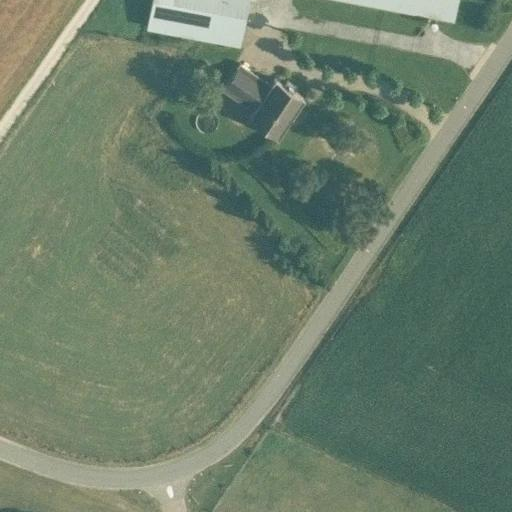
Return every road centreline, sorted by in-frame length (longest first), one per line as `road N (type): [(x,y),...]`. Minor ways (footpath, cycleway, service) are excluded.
road 1 (tertiary): [(166,475),(208,457),(247,422),(511,40)]
road 2 (tertiary): [(0,445),(103,481),(166,475)]
